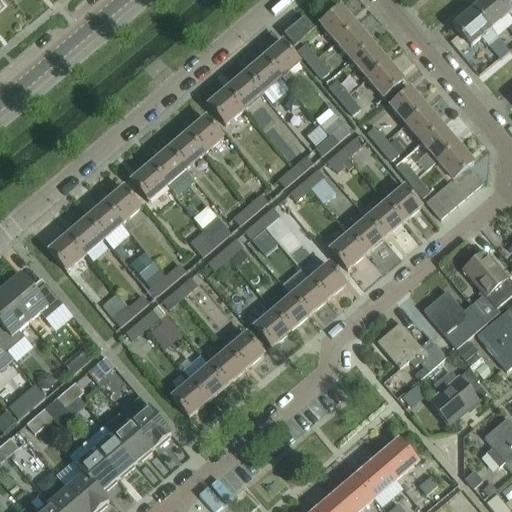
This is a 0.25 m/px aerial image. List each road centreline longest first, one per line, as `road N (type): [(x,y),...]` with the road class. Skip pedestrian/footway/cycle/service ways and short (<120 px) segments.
road 1 (residential): [(162,510),(324,375),(337,338),(511,189)]
road 2 (residential): [(0,236),(280,0)]
road 3 (residential): [(511,151),(383,0)]
road 4 (unclassified): [(0,101),(120,0)]
